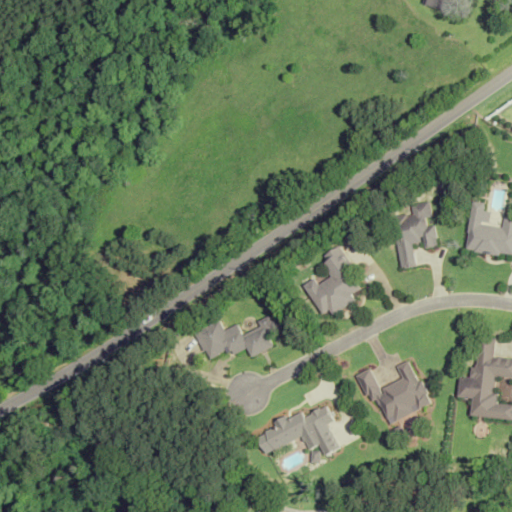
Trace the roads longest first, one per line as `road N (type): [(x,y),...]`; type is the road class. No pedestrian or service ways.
road 1 (tertiary): [(0,411),(266,243),(511,69)]
road 2 (residential): [(242,395),(421,307),(511,306)]
